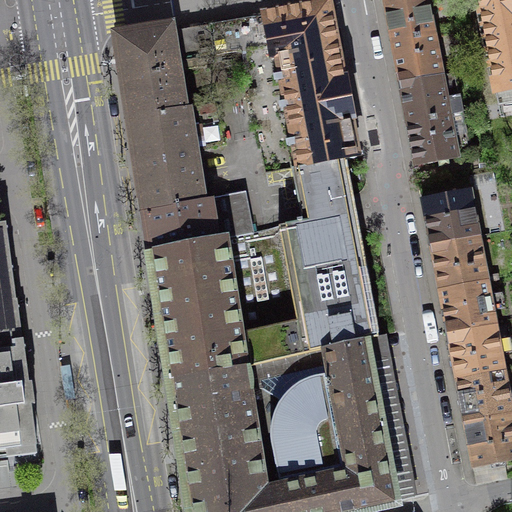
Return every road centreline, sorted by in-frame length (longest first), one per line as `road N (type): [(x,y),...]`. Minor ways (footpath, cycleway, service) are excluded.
road 1 (residential): [(455,504),(356,0)]
road 2 (secondary): [(55,17),(132,511)]
road 3 (residential): [(19,179),(69,502)]
road 4 (residential): [(0,49),(19,179)]
road 5 (residential): [(55,17),(183,0)]
